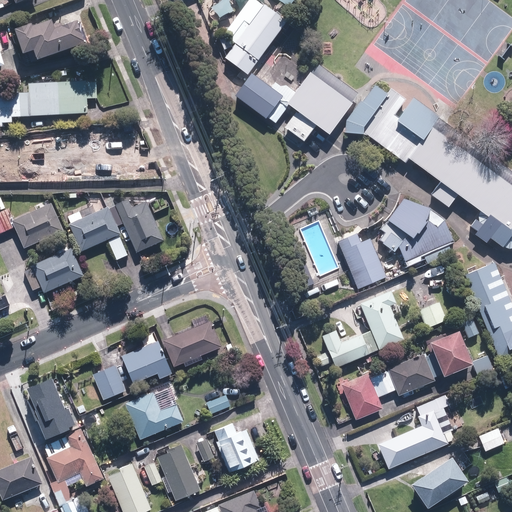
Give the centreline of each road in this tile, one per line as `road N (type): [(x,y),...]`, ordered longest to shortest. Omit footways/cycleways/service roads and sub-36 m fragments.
road 1 (tertiary): [(123,0),(228,248)]
road 2 (tertiary): [(239,272),(340,511)]
road 3 (residential): [(0,361),(133,303)]
